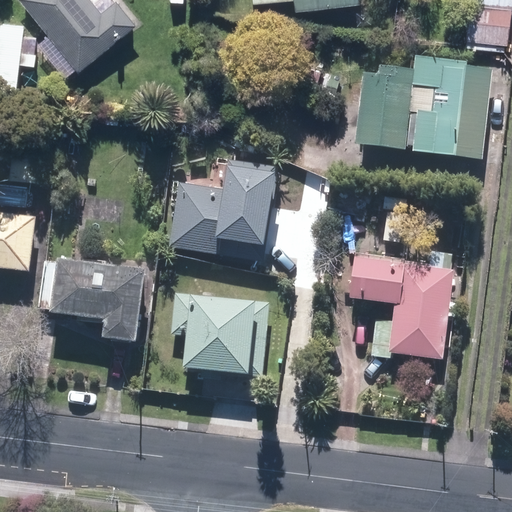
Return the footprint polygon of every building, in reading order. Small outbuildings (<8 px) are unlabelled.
[(119,0),(111,7),(104,0),(24,0),(84,69),(144,17),(129,0),(119,0)] [(511,5),(473,2),(470,45),(511,47),(511,5)] [(475,59),(419,55),(418,69),(372,66),(367,142),(496,152),(502,72),(475,70),(475,59)] [(53,185),(56,137),(16,134),(13,183),(53,185)] [(231,187),(181,184),(178,249),(227,252),(228,240),(280,243),(284,166),(232,162),(231,187)] [(34,186),(7,184),(7,191),(4,191),(3,204),(32,206),(34,186)] [(0,265),(35,269),(41,215),(0,210),(0,265)] [(375,347),(447,356),(460,252),(438,249),(436,266),(362,258),(358,297),(400,302),(398,318),(379,316),(375,347)] [(66,257),(62,310),(113,314),(111,336),(149,339),(155,264),(66,257)] [(180,293),(177,339),(195,341),(193,368),(267,375),(273,301),(180,293)]
